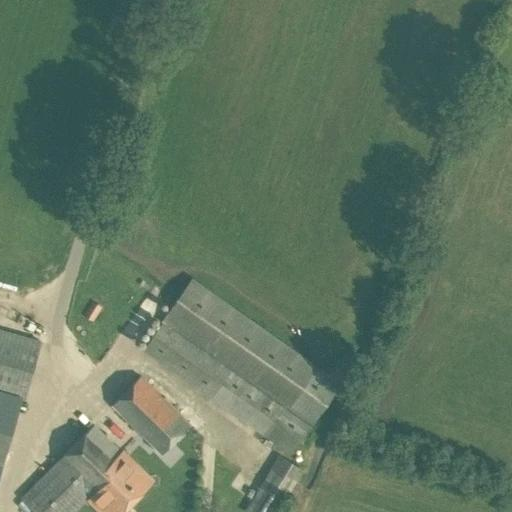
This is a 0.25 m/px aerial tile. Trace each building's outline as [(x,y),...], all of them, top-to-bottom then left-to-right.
[(311,426),(342,383),(315,365),(193,279),(143,349),(265,435),(291,453),(310,425),(311,426)] [(0,391),(24,398),(40,340),(0,329),(0,391)] [(161,453),(190,424),(140,375),(112,404),(161,453)] [(22,498),(35,511),(72,511),(88,497),(101,511),(120,511),(152,479),(133,460),(134,459),(123,448),(120,451),(93,424),(57,461),(57,462),(22,498)] [(245,511),(277,511),(304,469),(279,454),(244,511),(245,511)]
